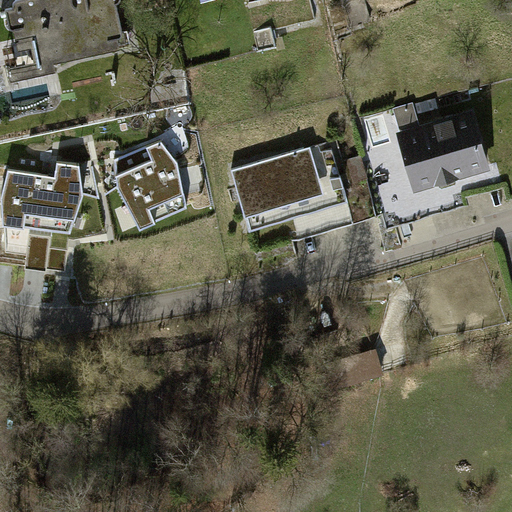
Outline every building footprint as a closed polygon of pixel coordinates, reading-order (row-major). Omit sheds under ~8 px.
[(15,0),(15,1),(14,3),(14,6),(7,8),(10,23),(11,25),(13,25),(18,48),(31,45),(33,58),(6,65),(9,77),(55,67),(54,58),(120,44),(118,33),(120,33),(121,32),(122,30),(122,27),(116,0),(15,0)] [(359,23),(362,22),(365,20),(367,17),(368,13),(368,9),(366,5),(363,2),(360,1),(356,1),(352,2),(348,4),(346,7),(345,11),(345,14),(347,18),(349,20),(352,22),(355,23),(359,23)] [(401,129),(397,130),(415,189),(491,167),(473,107),(452,113),(453,115),(435,120),(434,118),(420,122),(414,101),(394,107),(401,129)] [(152,157),(118,171),(118,185),(140,223),(186,202),(177,159),(162,139),(148,146),(152,157)] [(319,142),(232,168),(250,228),(349,199),(333,146),(321,150),(319,142)] [(80,163),(58,158),(55,173),(9,167),(2,191),(1,217),(68,227),(83,190),(80,163)] [(42,233),(42,266),(72,266),(73,233),(42,233)] [(374,348),(326,362),(333,386),(381,372),(374,348)]
